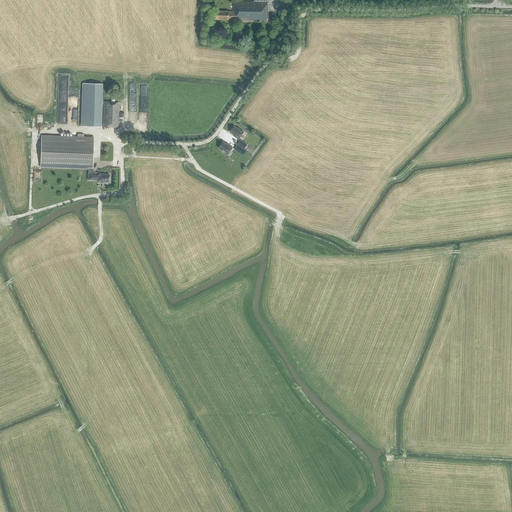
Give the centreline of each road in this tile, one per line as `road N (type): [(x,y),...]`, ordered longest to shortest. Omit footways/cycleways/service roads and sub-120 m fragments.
road 1 (unclassified): [(124,141),(209,139),(262,67),(297,54),(301,10),(511,6)]
road 2 (track): [(182,144),(198,170),(279,214),(275,231)]
road 3 (track): [(15,218),(118,194),(122,170)]
